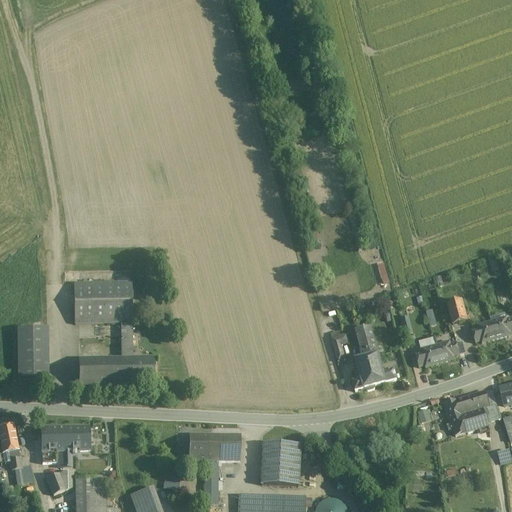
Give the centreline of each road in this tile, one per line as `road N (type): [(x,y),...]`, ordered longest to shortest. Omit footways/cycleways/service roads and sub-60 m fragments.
road 1 (tertiary): [(23,411),(315,423)]
road 2 (tertiary): [(315,423),(403,406),(511,366)]
road 3 (unclassified): [(394,511),(325,448),(315,423)]
